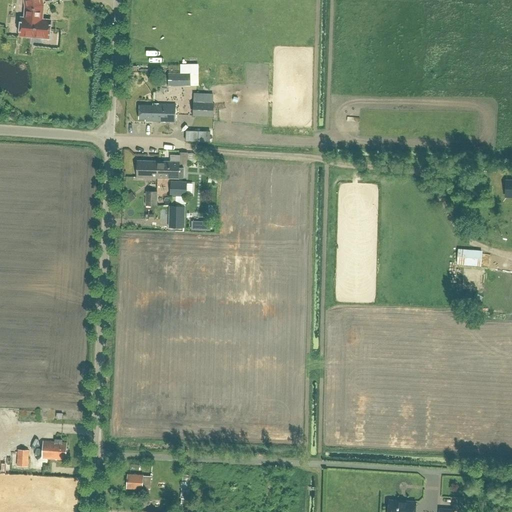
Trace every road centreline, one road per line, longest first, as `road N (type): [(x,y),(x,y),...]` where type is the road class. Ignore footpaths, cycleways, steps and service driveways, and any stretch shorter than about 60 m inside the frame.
road 1 (unclassified): [(481,245),(426,172),(111,137)]
road 2 (unclassified): [(96,453),(111,137)]
road 3 (unclassified): [(319,463),(96,453)]
road 4 (unclassified): [(111,137),(118,0)]
